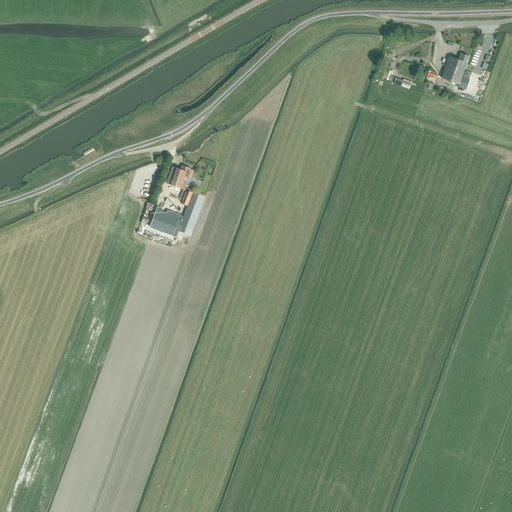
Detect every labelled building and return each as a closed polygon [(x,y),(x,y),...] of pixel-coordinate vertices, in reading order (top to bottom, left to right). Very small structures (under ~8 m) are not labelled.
[(442,78),(459,84),(469,56),(461,53),(458,60),(449,57),(442,78)] [(424,78),(430,80),(430,77),(435,79),(437,73),(426,70),(424,78)] [(394,84),(409,89),(412,82),(404,79),(403,81),(396,78),(394,84)] [(167,183),(183,189),(187,178),(190,179),(193,170),(190,169),(182,166),(181,170),(172,167),(167,183)] [(161,217),(177,223),(177,224),(191,229),(204,195),(197,193),(197,194),(186,190),(181,203),(185,204),(185,205),(188,206),(184,216),(164,209),(161,217)]
